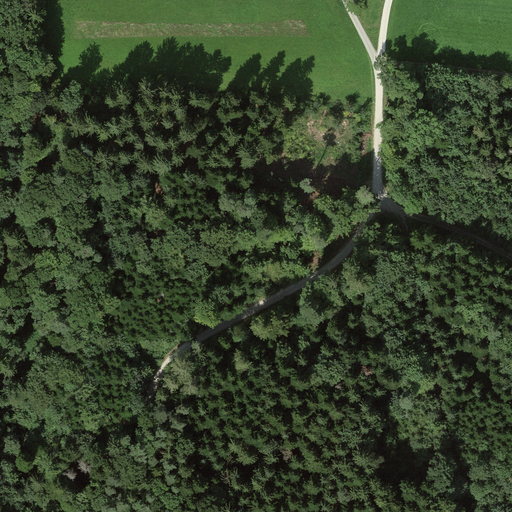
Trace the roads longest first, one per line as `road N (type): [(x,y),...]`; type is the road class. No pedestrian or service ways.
road 1 (track): [(161,511),(145,418),(157,379),(190,343),(336,262),(379,197),(378,65),(348,0)]
road 2 (track): [(379,197),(404,224),(471,511)]
road 3 (track): [(389,0),(378,65),(511,77)]
road 4 (track): [(511,259),(395,207)]
